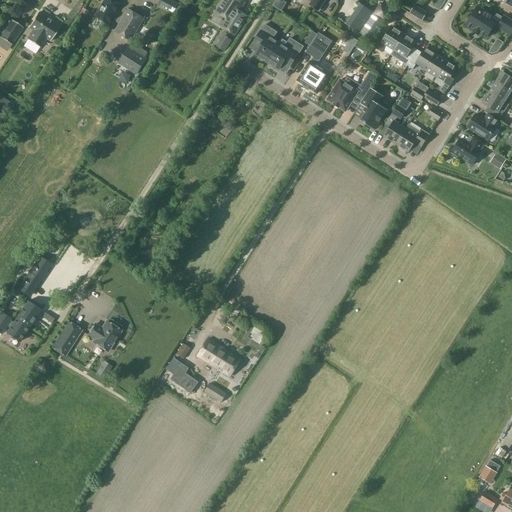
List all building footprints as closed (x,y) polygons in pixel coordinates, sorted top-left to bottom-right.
[(108,24),(120,5),(111,0),(105,0),(96,16),(108,24)] [(179,4),(171,0),(160,0),(158,5),(174,14),(179,4)] [(240,0),(224,0),(218,10),(217,11),(226,18),(221,25),(236,35),(246,18),(238,13),(245,3),(240,0)] [(312,0),(311,4),(319,9),(324,0),(312,0)] [(371,39),(391,10),(381,3),(374,14),(360,4),(347,23),(371,39)] [(423,21),(428,13),(415,5),(410,13),(423,21)] [(491,15),(478,6),(465,26),(479,35),(480,33),(487,38),(496,23),(505,29),(510,22),(496,13),(493,18),(491,17),(491,15)] [(145,18),(128,9),(114,32),(131,42),(145,18)] [(59,26),(39,13),(39,12),(38,12),(29,27),(29,28),(29,27),(33,30),(27,38),(27,39),(41,48),(41,47),(46,38),(50,41),(60,26),(59,26)] [(23,27),(11,19),(11,20),(0,36),(12,45),(12,44),(23,27)] [(268,61),(280,42),(273,38),(278,31),(266,23),(256,38),(261,41),(262,44),(256,53),(257,54),(257,56),(261,58),(263,57),(268,61)] [(394,50),(404,35),(392,27),(387,35),(381,32),(373,45),(382,51),(386,45),(394,50)] [(317,64),(320,59),(332,40),(320,32),(307,51),(316,56),(312,61),(311,60),(299,80),(319,92),(331,73),(317,64)] [(408,65),(418,50),(413,47),(416,43),(404,35),(394,50),(402,55),(400,59),(408,65)] [(280,42),(268,61),(273,64),(273,66),(277,68),(279,67),(280,68),(285,59),(288,59),(293,62),(304,45),(291,37),(285,45),(280,42)] [(220,41),(216,47),(225,52),(228,46),(220,41)] [(427,70),(436,55),(426,49),(423,53),(418,50),(408,65),(413,68),(416,64),(427,70)] [(144,61),(125,50),(119,61),(137,72),(144,61)] [(437,77),(446,62),(436,55),(427,70),(437,77)] [(151,75),(157,65),(152,62),(146,73),(151,75)] [(437,77),(447,83),(446,86),(448,87),(457,74),(454,72),(457,68),(446,62),(437,77)] [(496,83),(511,92),(511,91),(511,72),(510,71),(507,75),(503,72),(496,83)] [(365,97),(372,87),(379,77),(378,77),(371,72),(362,86),(349,77),(346,82),(341,79),(328,99),(335,103),(334,103),(340,107),(341,107),(347,111),(351,105),(357,110),(361,103),(365,97)] [(505,102),(511,92),(496,83),(490,93),(505,102)] [(424,97),(426,93),(416,87),(416,86),(412,93),(422,100),(424,97)] [(361,103),(357,110),(355,113),(363,119),(362,121),(376,130),(389,110),(380,104),(385,96),(372,87),(365,97),(361,103)] [(426,93),(424,97),(438,106),(442,99),(428,90),(426,93)] [(501,108),(505,102),(490,93),(483,103),(488,106),(485,112),(487,113),(498,120),(503,111),(503,109),(501,108)] [(397,144),(407,129),(395,122),(398,117),(401,119),(406,111),(398,106),(386,125),(390,128),(385,137),(397,144)] [(439,121),(443,114),(437,110),(432,117),(439,121)] [(476,114),(467,128),(486,140),(498,120),(487,113),(484,119),(476,114)] [(407,129),(397,144),(409,152),(415,143),(421,146),(429,134),(423,130),(422,133),(409,125),(407,129)] [(472,137),(472,138),(469,144),(459,138),(451,151),(453,153),(473,165),(481,152),(481,151),(485,145),(472,137)] [(60,238),(47,255),(53,260),(66,243),(60,238)] [(55,260),(65,266),(75,247),(65,242),(55,260)] [(39,256),(17,289),(27,296),(42,273),(45,274),(52,264),(39,256)] [(0,313),(0,333),(1,334),(3,331),(7,326),(9,328),(6,333),(8,334),(11,336),(10,338),(13,340),(14,338),(18,341),(19,342),(20,340),(22,338),(41,310),(36,307),(32,304),(27,301),(13,322),(11,320),(12,319),(1,312),(0,313)] [(44,312),(41,317),(51,323),(54,319),(44,312)] [(65,357),(82,330),(69,321),(51,348),(65,357)] [(119,330),(106,322),(101,329),(94,324),(87,334),(96,339),(94,342),(106,350),(119,330)] [(219,369),(230,352),(209,339),(198,356),(219,369)] [(184,357),(190,348),(184,344),(177,353),(184,357)] [(181,364),(174,359),(167,371),(174,375),(181,364)] [(108,374),(112,368),(105,363),(98,373),(105,378),(108,374)] [(227,394),(210,383),(205,392),(221,402),(227,394)] [(493,454),(503,459),(506,451),(496,447),(493,454)] [(500,466),(490,460),(486,467),(484,466),(479,476),(490,483),(500,466)] [(511,508),(511,488),(502,502),(511,508)] [(480,501),(493,508),(498,500),(485,493),(480,501)] [(486,511),(490,511),(493,508),(480,501),(477,506),(486,511)]
